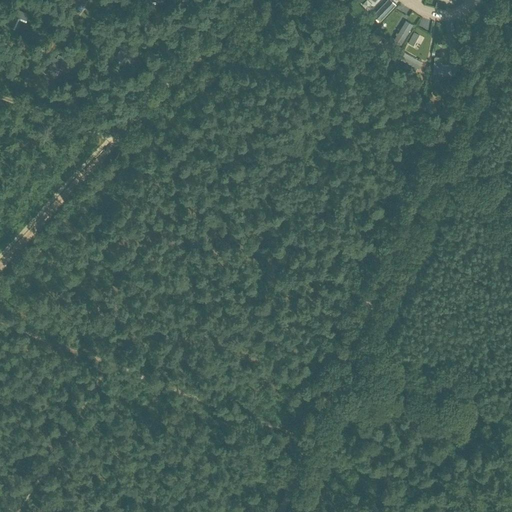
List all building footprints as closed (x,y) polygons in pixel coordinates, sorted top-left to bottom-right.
[(76,0),(71,9),(79,13),(85,0),(76,0)] [(390,0),(387,0),(373,15),(380,21),(395,4),(390,0)] [(6,14),(3,21),(6,23),(5,24),(13,28),(18,17),(26,20),(29,14),(13,7),(9,16),(6,14)] [(428,20),(428,36),(444,36),(444,21),(428,20)] [(405,21),(393,40),(401,44),(412,25),(405,21)] [(413,32),(411,37),(416,40),(419,35),(413,32)] [(382,37),(379,42),(388,48),(391,43),(382,37)] [(121,47),(116,58),(124,62),(128,53),(135,57),(138,51),(118,42),(117,45),(121,47)] [(404,52),(400,59),(418,69),(422,62),(419,60),(404,52)] [(52,61),(47,73),(55,76),(59,67),(65,69),(69,59),(58,55),(57,58),(51,56),(49,60),(52,61)] [(434,64),(433,73),(455,74),(456,66),(442,65),(434,64)]
